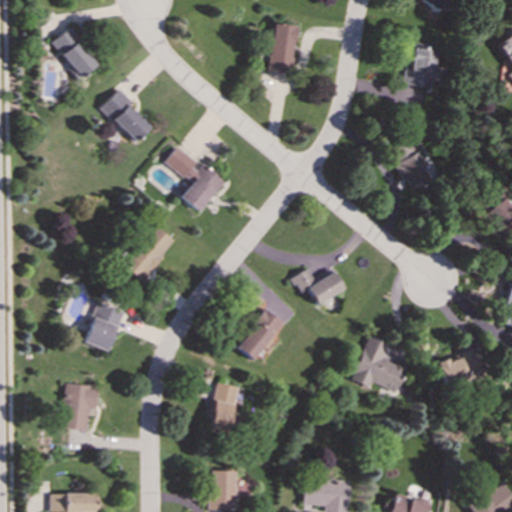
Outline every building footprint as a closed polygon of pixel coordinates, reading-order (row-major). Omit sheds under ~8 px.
[(417,0),(434,11),(441,0),(417,0)] [(264,71),(287,73),(291,25),(268,23),(264,71)] [(48,42),(76,78),(92,65),(73,40),(76,38),(67,26),(48,42)] [(511,27),(503,32),(505,36),(495,43),(511,71),(511,80),(510,81),(511,84),(511,27)] [(428,88),(434,48),(409,44),(405,68),(401,68),(399,84),(428,88)] [(96,106),(130,142),(148,126),(114,90),(96,106)] [(416,155),(420,153),(412,137),(386,150),(406,191),(428,180),(416,155)] [(195,212),(220,180),(197,162),(195,164),(172,146),(160,162),(187,183),(176,197),(195,212)] [(480,213),(500,235),(511,223),(511,198),(496,181),(480,197),(488,206),(480,213)] [(170,241),(151,225),(119,264),(139,280),(170,241)] [(312,304),(340,290),(329,270),(310,281),(303,268),(287,277),(295,293),(304,288),(312,304)] [(511,278),(509,278),(501,307),(505,308),(501,324),(511,327),(511,278)] [(79,342),(104,351),(118,311),(93,302),(79,342)] [(248,360),(278,322),(261,309),(231,346),(248,360)] [(385,342),(363,334),(346,380),(365,387),(367,382),(379,387),(378,391),(400,399),(410,372),(378,360),(385,342)] [(433,363),(443,387),(480,371),(470,347),(433,363)] [(56,429),(83,432),(85,409),(92,410),(94,382),(60,379),(56,429)] [(233,386),(211,383),(204,426),(234,432),(239,401),(230,399),(233,386)] [(231,471),(205,470),(204,510),(230,510),(231,471)] [(345,511),(346,480),(299,478),(299,505),(319,505),(319,511),(345,511)] [(499,511),(511,502),(511,500),(497,481),(466,505),(469,509),(465,511),(499,511)] [(422,511),(425,503),(391,492),(387,505),(380,503),(377,511),(422,511)] [(92,511),(92,493),(45,493),(45,511),(92,511)]
